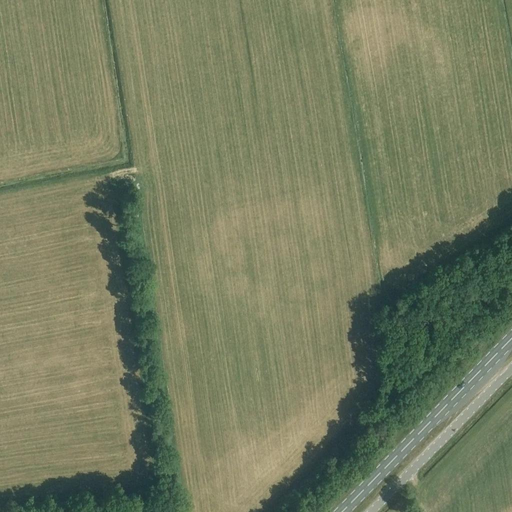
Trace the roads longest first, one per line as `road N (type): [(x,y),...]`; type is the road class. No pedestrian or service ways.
road 1 (primary): [(342,511),(511,338)]
road 2 (unclassified): [(371,511),(511,369)]
